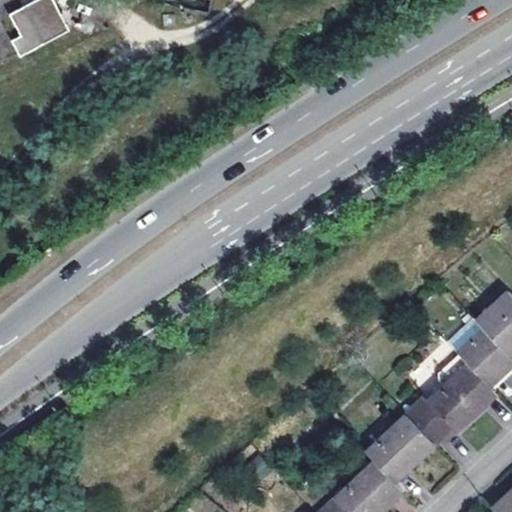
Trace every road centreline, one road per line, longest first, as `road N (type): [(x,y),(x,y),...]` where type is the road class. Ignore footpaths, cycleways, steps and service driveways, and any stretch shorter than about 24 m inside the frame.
road 1 (primary): [(0,391),(210,235),(511,45)]
road 2 (primary): [(488,0),(199,182),(0,335)]
